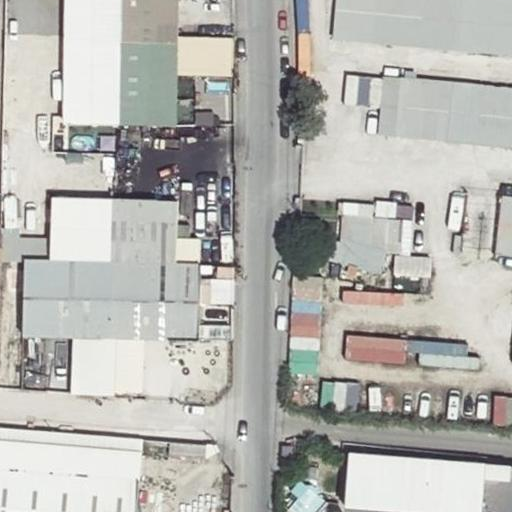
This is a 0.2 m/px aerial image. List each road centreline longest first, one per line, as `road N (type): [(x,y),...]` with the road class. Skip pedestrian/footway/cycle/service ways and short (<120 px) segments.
road 1 (unclassified): [(265,0),(255,422)]
road 2 (unclassified): [(0,401),(255,422)]
